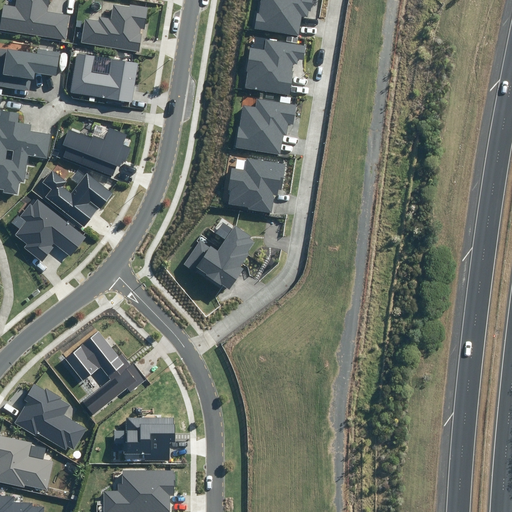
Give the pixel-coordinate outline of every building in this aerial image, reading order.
[(16,0),(15,5),(4,4),(0,30),(66,40),(69,16),(48,13),(50,0),(16,0)] [(262,0),(258,28),(299,34),(302,17),(309,18),(311,0),(262,0)] [(101,20),(84,18),(80,44),(140,54),(148,8),(114,2),(112,18),(101,16),(101,20)] [(307,46),(266,40),(265,50),(250,48),(243,88),(290,95),(296,60),(304,61),(307,46)] [(57,78),(61,52),(40,48),(39,53),(8,48),(7,55),(0,53),(0,86),(30,91),(33,74),(57,78)] [(94,55),(77,52),(70,93),(133,103),(139,63),(112,59),(110,74),(92,72),(94,55)] [(297,104),(257,98),(256,108),(241,106),(235,146),(282,153),(287,117),(295,119),(297,104)] [(51,134),(31,131),(32,124),(17,122),(19,113),(1,111),(0,116),(0,189),(3,190),(3,192),(18,194),(20,181),(24,182),(28,155),(47,158),(51,134)] [(103,139),(69,126),(62,145),(67,147),(63,156),(113,175),(119,160),(125,163),(131,148),(123,144),(127,134),(108,127),(103,139)] [(288,164),(248,159),(247,169),(232,167),(227,206),(272,212),(275,191),(284,193),(288,164)] [(67,179),(52,168),(41,183),(49,189),(43,197),(83,226),(98,207),(101,209),(112,195),(87,176),(72,195),(61,187),(67,179)] [(85,238),(38,200),(33,205),(29,204),(20,215),(26,220),(14,236),(24,244),(22,247),(41,262),(55,244),(70,256),(85,238)] [(257,240),(235,225),(233,229),(224,223),(218,233),(228,239),(218,253),(201,242),(186,264),(228,292),(244,268),(240,266),(257,240)] [(100,332),(74,352),(91,375),(100,368),(110,380),(83,401),(93,414),(127,388),(129,391),(145,379),(133,364),(131,366),(121,353),(118,355),(100,332)] [(69,405),(33,384),(24,401),(27,403),(15,423),(38,436),(39,434),(65,449),(67,445),(74,449),(86,428),(63,415),(69,405)] [(175,442),(175,417),(126,417),(126,431),(114,431),(115,450),(124,449),(124,455),(144,455),(144,461),(170,460),(170,442),(175,442)] [(45,447),(0,436),(0,482),(45,493),(53,460),(43,458),(45,447)] [(177,497),(176,471),(124,472),(124,484),(119,484),(119,491),(103,491),(103,511),(170,511),(170,497),(177,497)] [(15,495),(0,494),(0,511),(45,511),(46,506),(33,506),(33,502),(15,501),(15,495)]
